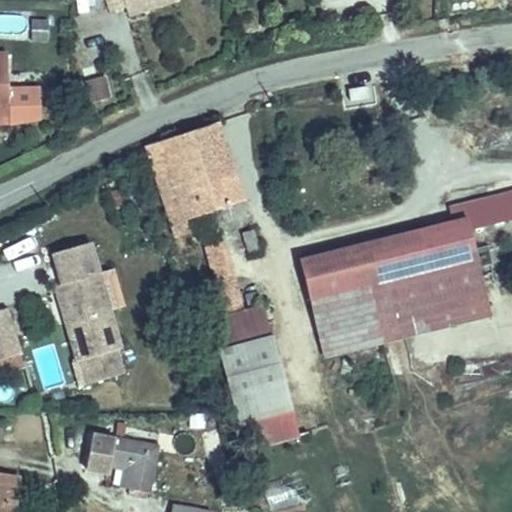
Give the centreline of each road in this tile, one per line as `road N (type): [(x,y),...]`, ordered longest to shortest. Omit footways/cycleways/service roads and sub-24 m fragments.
road 1 (tertiary): [(0,197),(243,84),(511,35)]
road 2 (unknown): [(368,56),(441,183),(511,177)]
